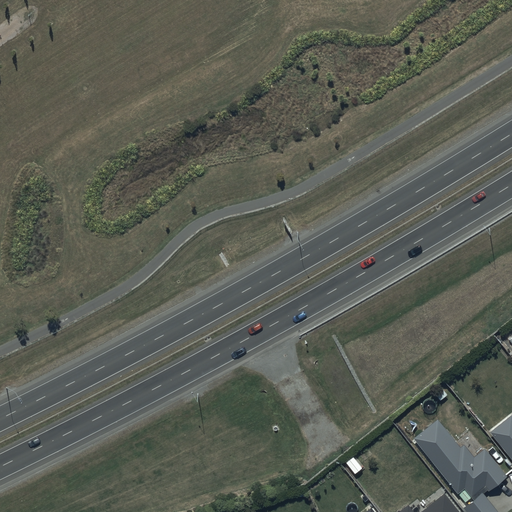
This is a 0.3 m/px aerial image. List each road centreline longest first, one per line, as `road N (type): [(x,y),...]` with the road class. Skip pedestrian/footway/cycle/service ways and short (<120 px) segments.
road 1 (motorway): [(0,419),(278,272),(511,133)]
road 2 (motorway): [(511,185),(261,331),(0,467)]
